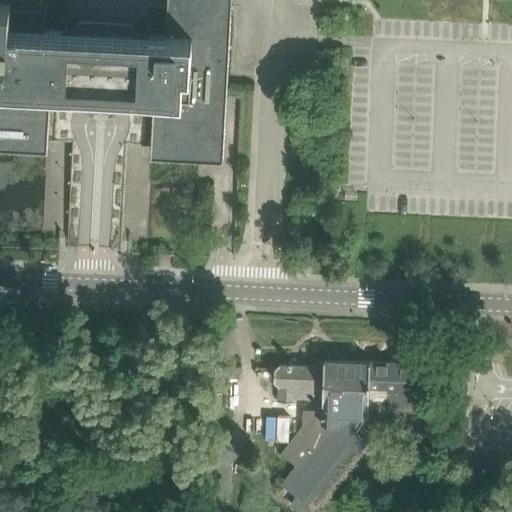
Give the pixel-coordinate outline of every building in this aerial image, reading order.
[(155,92),(152,153),(223,157),(227,95),(231,16),(165,12),(164,34),(133,32),(133,22),(77,18),(77,29),(45,27),(46,0),(0,0),(0,144),(48,148),(51,87),(103,89),(155,92)] [(311,261),(312,247),(301,247),(300,262),(304,262),(304,261),(311,261)] [(285,482),(286,483),(279,493),(303,511),(311,511),(367,438),(355,429),(368,413),(368,405),(418,407),(419,386),(422,386),(423,382),(423,362),(325,358),(324,359),(316,359),(316,363),(298,363),(298,361),(292,360),(292,359),(289,359),(289,362),(280,362),(275,367),(275,378),(280,384),(279,401),(295,401),(295,398),(315,399),(315,392),(322,392),(322,409),(303,408),(303,423),(281,452),(298,465),(285,482)] [(206,392),(207,392),(206,409),(220,409),(222,375),(239,376),(239,366),(207,365),(206,392)] [(407,427),(407,440),(418,441),(419,428),(407,427)] [(262,477),(265,466),(256,459),(248,463),(246,472),(253,479),(262,477)]
